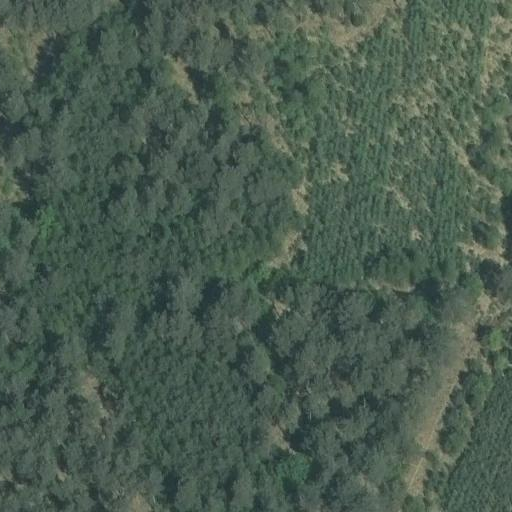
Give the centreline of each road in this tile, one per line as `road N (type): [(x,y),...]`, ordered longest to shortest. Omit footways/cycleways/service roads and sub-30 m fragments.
road 1 (track): [(471,331),(0,261)]
road 2 (track): [(397,511),(471,331)]
